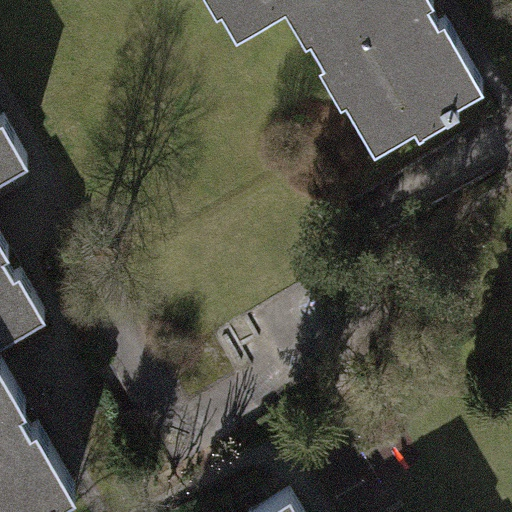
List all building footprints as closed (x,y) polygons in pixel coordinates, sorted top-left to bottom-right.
[(215,0),(226,19),(259,0),(215,0)] [(292,0),(369,133),(481,70),(440,0),(292,0)] [(0,162),(39,140),(0,72),(0,162)] [(0,332),(54,303),(0,206),(0,332)] [(0,511),(23,511),(81,481),(0,338),(0,511)] [(311,511),(292,478),(233,511),(311,511)]
